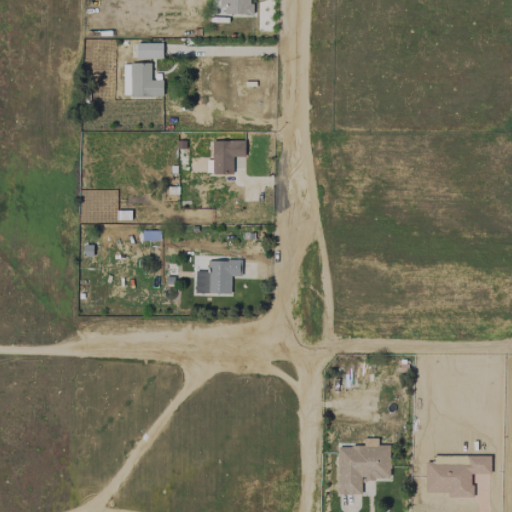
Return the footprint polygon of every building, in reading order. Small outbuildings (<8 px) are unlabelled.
[(219,0),(218,0),(211,0),(211,16),(253,16),(253,4),(249,4),(249,0),(219,0)] [(162,58),(162,43),(136,43),(136,58),(162,58)] [(150,63),(122,63),(122,95),(162,96),(162,80),(150,80),(150,63)] [(212,174),(232,173),(232,156),(244,156),(244,140),(212,141),(212,174)] [(230,293),(230,276),(239,276),(239,260),(207,261),(208,294),(230,293)] [(336,446),(336,494),(360,494),(360,479),(389,479),(389,445),(377,445),(377,438),(363,438),(363,446),(336,446)]
